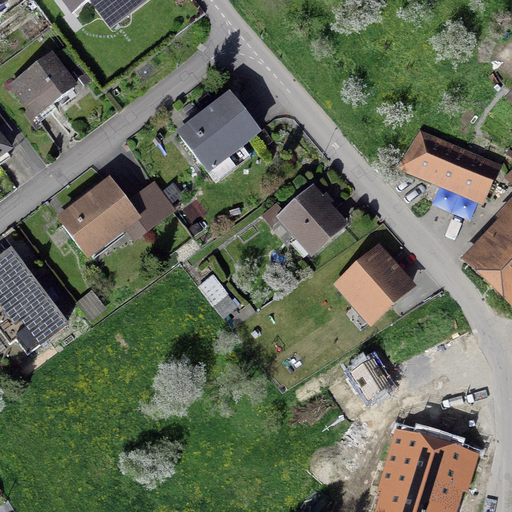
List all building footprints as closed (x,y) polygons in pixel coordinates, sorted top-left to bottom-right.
[(59,0),(71,15),(88,2),(109,29),(147,0),(59,0)] [(10,88),(34,120),(73,91),(49,59),(10,88)] [(206,174),(257,136),(230,101),(180,139),(206,174)] [(0,159),(8,153),(0,141),(0,159)] [(422,142),(406,167),(483,201),(496,173),(422,142)] [(499,221),(460,262),(511,311),(511,175),(506,182),(511,187),(511,200),(496,218),(499,221)] [(151,188),(126,208),(109,186),(59,224),(86,259),(135,222),(145,235),(172,215),(151,188)] [(341,228),(312,194),(281,221),(298,240),(290,246),(302,260),(310,254),(311,255),(341,228)] [(30,285),(9,257),(0,263),(0,335),(8,347),(14,342),(26,357),(64,329),(31,285),(30,285)] [(407,290),(377,257),(346,284),(376,317),(407,290)] [(368,404),(389,391),(372,363),(351,376),(368,404)] [(409,438),(386,511),(444,511),(462,454),(409,438)]
